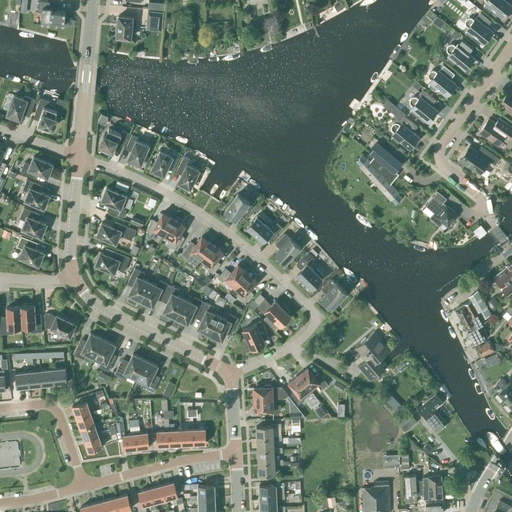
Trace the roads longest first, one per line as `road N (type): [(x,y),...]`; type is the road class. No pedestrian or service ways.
road 1 (residential): [(78,156),(201,213),(314,313),(313,326),(289,349),(228,375)]
road 2 (residential): [(228,375),(105,312),(72,276)]
road 3 (residential): [(78,156),(92,0)]
road 4 (residential): [(83,486),(236,454)]
road 5 (residential): [(0,409),(38,404),(57,412),(83,486)]
road 6 (residential): [(438,159),(511,46)]
road 7 (residential): [(72,276),(78,156)]
road 8 (unclassified): [(511,251),(480,196),(438,159)]
